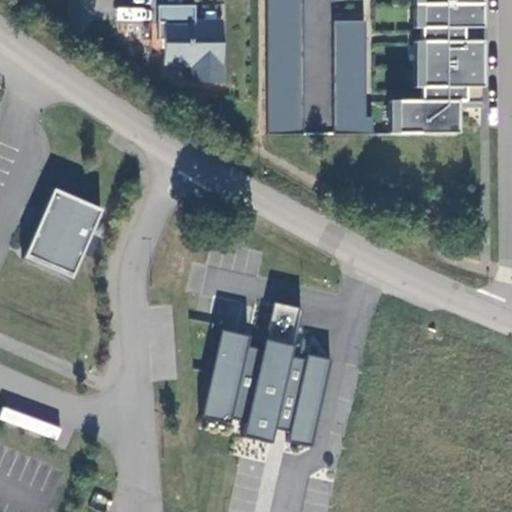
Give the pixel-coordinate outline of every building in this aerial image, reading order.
[(189,0),(152,0),(152,34),(158,34),(158,61),(186,60),(186,78),(216,77),(216,16),(190,17),(189,0)] [(276,0),(265,0),(268,134),(279,134),(276,0)] [(276,0),(279,134),(305,134),(303,0),(276,0)] [(414,0),(415,27),(422,27),(422,41),(416,41),(416,88),(422,88),(422,101),(391,101),(392,135),(461,133),(459,101),(487,101),(486,34),(485,0),(414,0)] [(366,20),(334,21),(335,134),(375,134),(375,117),(368,117),(366,20)] [(489,87),(488,87),(488,102),(461,102),(461,108),(490,108),(489,87)] [(24,247),(50,188),(46,186),(20,245),(24,247)] [(50,188),(24,247),(21,254),(69,275),(98,209),(50,188)] [(69,275),(21,254),(19,258),(67,279),(69,275)] [(304,309),(276,303),(265,352),(249,349),(252,337),(224,331),(205,418),(233,424),(234,418),(250,421),(247,437),(274,444),(278,429),(292,432),(290,442),(313,447),(332,361),(309,356),(308,361),(293,357),(304,309)] [(466,511),(511,511),(511,371),(450,344),(390,478),(466,511)]
